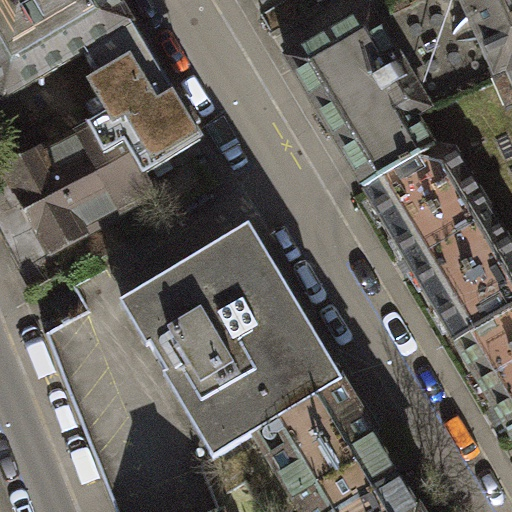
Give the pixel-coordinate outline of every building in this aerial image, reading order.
[(0,99),(83,50),(128,24),(113,0),(3,0),(0,2),(0,99)] [(459,0),(404,0),(366,16),(423,111),(495,78),(459,0)] [(511,0),(459,0),(495,78),(509,74),(511,80),(511,0)] [(366,16),(289,62),(365,187),(428,150),(410,119),(423,111),(366,16)] [(142,173),(195,143),(128,24),(83,50),(119,113),(88,130),(104,157),(126,144),(142,173)] [(88,130),(0,176),(0,232),(32,292),(64,275),(50,249),(153,195),(142,173),(126,144),(104,157),(88,130)] [(511,254),(449,150),(428,150),(365,187),(456,343),(511,307),(511,254)] [(340,383),(248,226),(122,302),(213,459),(256,432),(340,383)] [(116,291),(46,336),(116,511),(217,511),(222,510),(202,465),(213,459),(122,302),(116,291)] [(511,307),(456,343),(510,432),(511,430),(511,307)] [(340,511),(396,478),(340,383),(256,432),(302,511),(340,511)] [(416,511),(396,478),(340,511),(416,511)]
